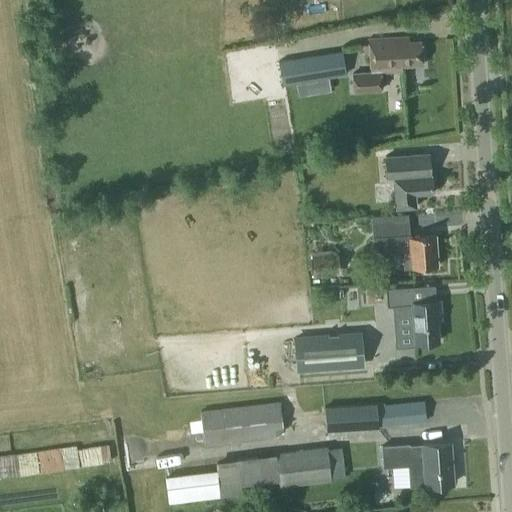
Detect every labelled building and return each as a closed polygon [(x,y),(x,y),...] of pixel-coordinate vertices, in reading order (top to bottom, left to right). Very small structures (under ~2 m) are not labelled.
[(382,90),(381,72),(401,71),(401,66),(421,65),(419,41),(408,42),(408,37),(370,39),(371,70),(351,71),(352,91),(382,90)] [(346,74),(343,50),(279,60),(283,84),(346,74)] [(415,194),(430,193),(429,176),(430,176),(429,154),(386,156),(387,180),(394,179),(395,209),(416,208),(415,194)] [(435,235),(411,236),(411,232),(373,235),(374,254),(402,252),(403,269),(436,267),(435,235)] [(311,250),(311,254),(313,274),(339,273),(338,253),(335,253),(335,249),(311,250)] [(414,343),(439,341),(437,320),(441,320),(439,300),(414,302),(413,286),(386,288),(388,306),(394,306),(395,318),(412,317),(414,343)] [(298,369),(362,364),(359,332),(295,337),(298,369)] [(284,434),(280,400),(200,410),(205,444),(284,434)] [(377,418),(384,418),(385,425),(426,421),(424,400),(383,403),(383,402),(324,406),(326,429),(378,426),(377,418)] [(108,440),(76,445),(0,455),(0,477),(111,462),(108,440)] [(410,486),(425,485),(425,486),(453,483),(449,442),(421,444),(382,448),(384,466),(407,464),(410,486)] [(280,485),(331,480),(345,478),(341,446),(327,448),(327,445),(276,451),(276,454),(216,460),(217,471),(165,476),(168,501),(242,493),(241,484),(279,480),(280,485)]
